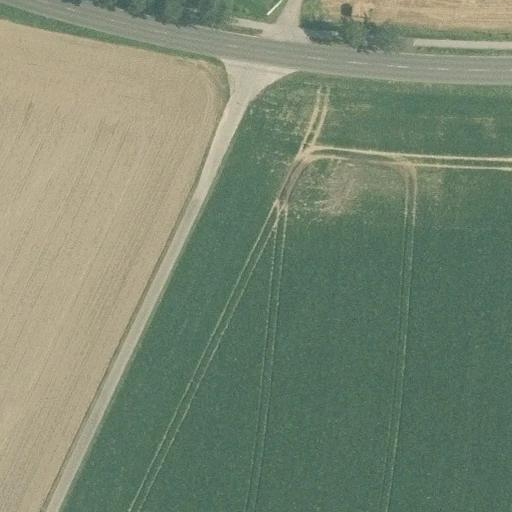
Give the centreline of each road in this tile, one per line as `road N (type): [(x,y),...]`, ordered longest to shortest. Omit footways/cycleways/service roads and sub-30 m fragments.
road 1 (track): [(291,0),(48,511)]
road 2 (tertiary): [(48,0),(262,49),(511,70)]
